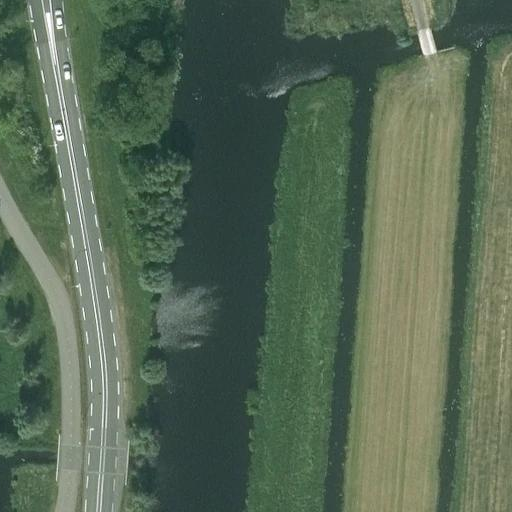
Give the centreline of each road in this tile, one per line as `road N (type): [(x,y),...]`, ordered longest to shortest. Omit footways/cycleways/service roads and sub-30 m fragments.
road 1 (secondary): [(98,511),(102,356),(44,0)]
road 2 (unclassified): [(63,511),(70,444),(65,324),(0,197)]
